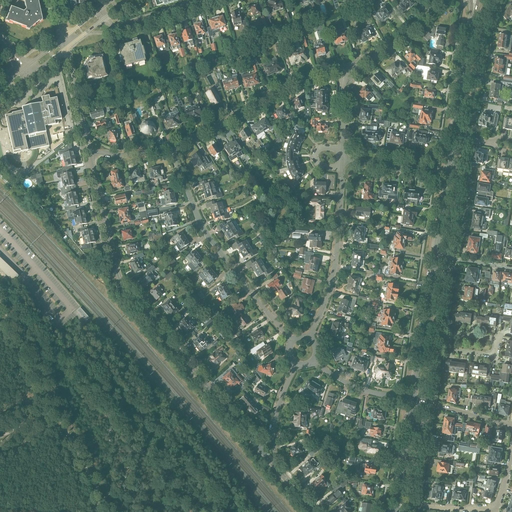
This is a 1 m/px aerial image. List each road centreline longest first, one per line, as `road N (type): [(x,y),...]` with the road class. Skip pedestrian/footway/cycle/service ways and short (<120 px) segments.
road 1 (tertiary): [(90,151),(121,284),(257,444)]
road 2 (residential): [(291,342),(200,225),(171,149)]
road 3 (residential): [(171,149),(279,89),(345,66)]
road 4 (residential): [(307,338),(332,277),(341,169)]
road 5 (residential): [(447,259),(466,139)]
